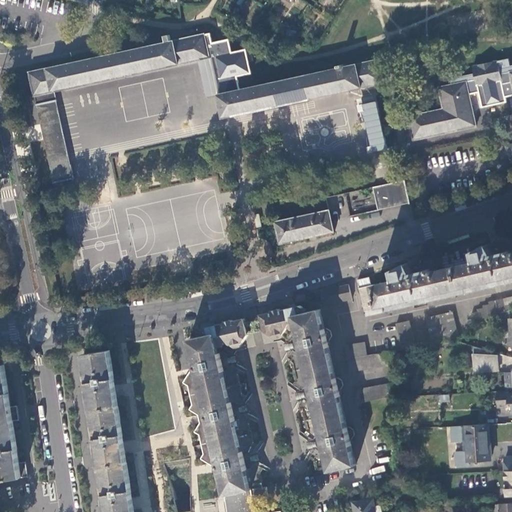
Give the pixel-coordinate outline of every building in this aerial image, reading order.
[(295,35),(286,29),(283,33),(292,39),(295,35)] [(91,58),(31,71),(55,187),(74,183),(74,178),(75,178),(75,176),(74,176),(56,91),(210,57),(204,33),(91,58)] [(218,94),(238,89),(235,76),(250,73),(245,50),(230,53),(227,41),(211,43),(208,34),(204,33),(210,57),(218,94)] [(511,64),(510,65),(509,57),(473,65),(474,72),(450,77),(451,84),(466,81),(469,94),(478,92),(482,107),(505,102),(504,97),(511,96),(511,64)] [(384,82),(378,58),(347,65),(346,63),(338,64),(338,67),(258,85),(238,89),(218,94),(223,118),(384,82)] [(443,108),(409,115),(414,140),(416,139),(416,138),(474,125),(474,126),(476,126),(469,94),(466,81),(451,84),(438,87),(443,108)] [(377,101),(361,104),(368,152),(384,149),(377,101)] [(411,203),(405,179),(376,186),(373,186),(378,210),(380,210),(380,209),(408,202),(408,203),(411,203)] [(276,220),(281,243),(283,243),(282,242),(333,231),(333,232),(335,232),(330,209),(329,209),(307,214),(307,213),(298,215),(298,216),(278,221),(278,220),(276,220)] [(511,244),(500,247),(500,243),(495,245),(492,245),(491,243),(476,251),(478,260),(438,269),(436,262),(420,266),(419,261),(414,263),(411,263),(410,262),(395,270),(397,278),(371,285),(360,288),(366,316),(511,282),(511,244)] [(360,288),(371,285),(370,277),(358,279),(360,288)] [(352,298),(349,283),(321,290),(324,305),(352,298)] [(510,312),(511,311),(511,295),(489,301),(490,303),(483,304),(484,307),(477,309),(478,311),(471,312),(474,326),(481,324),(480,323),(487,321),(486,319),(493,318),(492,315),(510,312)] [(261,314),(265,330),(276,337),(281,336),(282,340),(286,339),(291,341),(292,344),(287,358),(291,360),(296,379),(293,383),(303,393),(304,397),(298,408),(304,410),(308,428),(305,433),(315,442),(316,445),(309,456),(315,460),(317,468),(328,466),(293,315),(304,313),(302,307),(298,305),(261,314)] [(293,315),(328,466),(329,470),(356,463),(350,439),(347,426),(339,389),(336,377),(327,339),(324,327),(320,309),(304,313),(293,315)] [(431,343),(458,338),(452,312),(426,317),(431,343)] [(216,334),(251,484),(262,482),(260,473),(264,468),(254,460),(252,456),(259,444),(253,440),(249,424),(253,417),(243,412),(242,408),(248,395),(242,393),(237,373),(241,369),(231,359),(230,355),(234,351),(237,351),(236,346),(241,345),(248,334),(245,318),(210,326),(206,327),(204,330),(206,336),(216,334)] [(400,349),(414,346),(409,321),(395,323),(400,349)] [(227,508),(254,505),(251,486),(251,484),(216,334),(206,336),(189,339),(191,346),(192,350),(194,359),(221,475),(224,490),(225,497),(227,508)] [(396,364),(393,351),(367,355),(365,342),(346,344),(350,371),(396,364)] [(498,369),(497,352),(473,345),(475,371),(498,369)] [(84,354),(90,396),(90,397),(86,397),(88,411),(93,411),(99,453),(94,453),(96,467),(101,467),(107,509),(103,509),(103,511),(134,511),(134,510),(132,497),(126,454),(124,441),(117,397),(115,385),(110,350),(84,354)] [(221,475),(194,359),(192,359),(189,363),(190,367),(190,369),(185,375),(181,383),(185,385),(190,405),(187,410),(196,415),(197,413),(198,414),(200,423),(199,425),(197,424),(192,432),(197,435),(202,456),(200,459),(207,464),(213,468),(214,473),(214,474),(219,475),(221,475)] [(13,420),(17,420),(15,406),(11,407),(4,365),(0,365),(0,480),(26,476),(24,462),(19,463),(13,420)] [(358,402),(396,396),(394,383),(355,390),(358,402)] [(511,400),(509,400),(508,393),(508,391),(496,392),(496,407),(511,405),(511,400)] [(490,459),(489,424),(466,425),(468,461),(490,459)] [(354,511),(375,511),(373,498),(353,502),(354,511)] [(511,511),(511,503),(495,504),(495,511),(511,511)]
